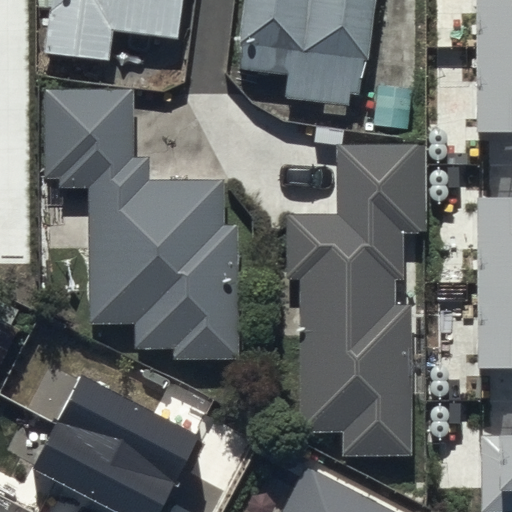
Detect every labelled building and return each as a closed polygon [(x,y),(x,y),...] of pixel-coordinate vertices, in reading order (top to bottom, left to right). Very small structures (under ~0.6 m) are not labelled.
[(178,0),(45,0),(39,41),(106,51),(111,21),(174,30),(178,0)] [(370,0),(241,0),(232,60),(359,78),(370,0)] [(511,0),(478,0),(479,130),(511,129),(511,0)] [(214,178),(144,179),(144,151),(130,151),(129,87),(47,88),(48,185),(88,185),(89,318),(137,318),(137,341),(173,341),(173,355),(235,355),(234,304),(232,304),(231,221),(214,221),(214,178)] [(336,208),(282,209),(283,273),(294,273),(296,430),(337,430),(337,455),(403,454),(402,305),(386,305),(385,272),(394,272),(393,231),(417,230),(416,143),(335,143),(336,208)] [(511,196),(480,197),(482,367),(511,366),(511,196)] [(0,360),(15,330),(0,322),(0,360)] [(82,376),(36,467),(124,511),(162,511),(201,437),(82,376)] [(511,436),(484,437),(485,510),(511,509),(511,436)] [(393,511),(307,467),(283,511),(393,511)]
